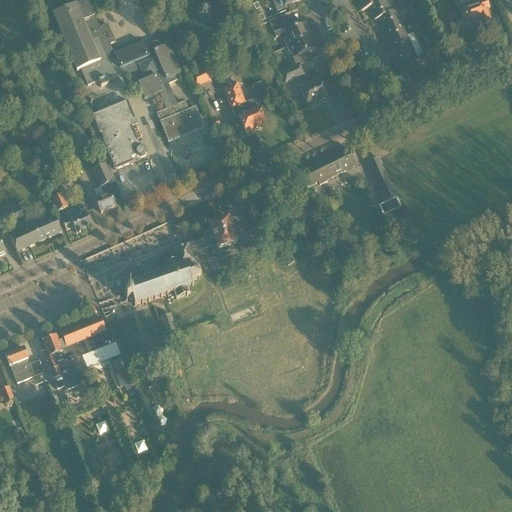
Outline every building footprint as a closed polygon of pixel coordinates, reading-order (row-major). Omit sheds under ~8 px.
[(281,0),(280,1),(273,4),(277,13),(284,10),(292,6),(302,2),(300,0),(281,0)] [(376,0),(355,0),(361,12),(369,9),(378,5),(376,0)] [(407,0),(403,0),(400,1),(404,9),(406,8),(410,6),(407,0)] [(479,0),(481,4),(475,6),(474,3),(469,5),(467,0),(458,3),(461,11),(464,19),(468,28),(480,24),(480,26),(490,22),(486,12),(489,11),(485,3),(490,1),(489,0),(479,0)] [(168,143),(167,143),(167,144),(205,128),(204,127),(203,128),(195,109),(188,112),(184,104),(177,107),(168,85),(178,81),(176,77),(181,75),(168,46),(164,48),(161,41),(150,45),(151,46),(144,49),(142,43),(114,55),(110,45),(115,43),(107,25),(99,29),(87,1),(65,11),(63,6),(51,11),(76,72),(80,71),(87,87),(98,82),(100,88),(107,85),(106,82),(115,78),(114,77),(126,72),(137,98),(142,96),(144,101),(159,94),(161,101),(159,102),(161,106),(163,105),(166,111),(157,115),(160,124),(168,143)] [(391,14),(386,2),(386,1),(378,5),(369,9),(374,22),(379,20),(391,14)] [(415,15),(410,6),(406,8),(410,17),(415,15)] [(401,25),(396,12),(391,14),(379,20),(384,32),(401,25)] [(422,30),(418,21),(413,23),(417,32),(422,30)] [(306,25),(297,29),(288,32),(285,26),(273,32),(276,38),(282,36),(285,42),(291,39),(294,46),(311,38),(306,25)] [(407,37),(401,25),(384,32),(390,45),(407,37)] [(412,50),(407,37),(390,45),(395,57),(412,50)] [(317,50),(311,38),(294,46),(296,52),(291,55),(295,65),(311,59),(308,53),(317,50)] [(418,62),(414,53),(412,50),(395,57),(401,70),(418,62)] [(200,61),(186,67),(196,89),(211,82),(205,70),(200,61)] [(439,72),(444,70),(441,61),(435,64),(439,72)] [(299,67),(281,75),(285,85),(304,77),(299,67)] [(320,79),(310,83),(312,87),(301,91),(309,110),(329,101),(320,79)] [(261,83),(252,86),(258,100),(266,97),(261,83)] [(236,85),(223,90),(224,93),(232,111),(235,120),(239,118),(242,126),(246,135),(266,127),(262,118),(259,110),(258,110),(255,101),(245,105),(236,85)] [(92,117),(100,135),(101,135),(104,141),(102,141),(115,171),(133,164),(131,159),(136,157),(137,158),(140,159),(141,159),(144,158),(145,157),(146,154),(146,153),(145,149),(144,149),(141,147),(140,147),(132,129),(129,123),(135,121),(127,102),(92,117)] [(357,166),(354,160),(350,151),(300,176),(307,189),(317,184),(318,186),(357,166)] [(392,190),(382,169),(378,160),(366,165),(380,195),(392,190)] [(103,199),(95,203),(96,206),(101,215),(115,208),(112,203),(115,202),(108,186),(114,183),(111,177),(97,183),(101,192),(100,193),(103,199)] [(67,209),(61,195),(58,188),(48,192),(51,200),(57,213),(67,209)] [(397,199),(391,200),(393,212),(399,210),(397,199)] [(0,228),(23,218),(21,213),(18,206),(16,202),(0,209),(0,228)] [(92,228),(88,218),(86,214),(63,225),(66,232),(74,228),(76,235),(92,228)] [(61,234),(57,225),(55,219),(38,227),(37,223),(9,237),(16,254),(61,234)] [(231,221),(229,221),(229,219),(209,226),(210,230),(202,233),(205,240),(200,242),(202,246),(203,251),(215,247),(217,250),(237,243),(237,241),(237,239),(236,236),(235,235),(232,227),(233,225),(231,221)] [(258,238),(270,247),(274,240),(262,232),(258,238)] [(194,266),(192,259),(189,250),(202,246),(200,242),(174,251),(178,261),(164,266),(166,270),(159,272),(160,274),(159,274),(159,275),(127,286),(128,287),(126,288),(125,290),(126,293),(127,294),(124,295),(126,302),(128,301),(128,303),(129,304),(130,304),(132,303),(132,302),(134,308),(136,307),(136,306),(141,304),(141,305),(143,305),(142,304),(147,302),(148,303),(149,303),(148,302),(153,300),(154,301),(155,301),(154,300),(160,298),(160,299),(161,298),(161,297),(166,296),(166,297),(167,297),(167,298),(169,297),(170,299),(174,298),(175,300),(186,296),(186,298),(188,297),(188,296),(190,295),(188,288),(192,287),(191,283),(197,281),(198,282),(199,281),(198,280),(200,277),(201,276),(201,275),(199,275),(198,271),(199,270),(199,269),(198,270),(193,267),(194,266)] [(281,258),(288,267),(295,262),(289,253),(281,258)] [(176,332),(171,315),(160,319),(165,335),(176,332)] [(129,379),(111,333),(107,324),(103,325),(100,320),(61,335),(59,331),(54,333),(56,337),(42,343),(45,352),(42,353),(57,391),(65,388),(66,390),(77,386),(72,374),(69,376),(67,370),(79,365),(77,360),(82,358),(87,370),(109,361),(118,383),(129,379)] [(5,357),(9,367),(10,368),(17,385),(43,375),(39,363),(29,366),(24,350),(5,357)] [(0,391),(0,392),(5,406),(6,406),(7,408),(15,405),(8,389),(0,391)] [(171,419),(166,418),(166,409),(156,408),(155,417),(159,417),(159,427),(170,428),(171,419)] [(105,421),(95,424),(98,435),(108,431),(105,421)] [(133,445),(137,455),(147,451),(143,441),(133,445)]
